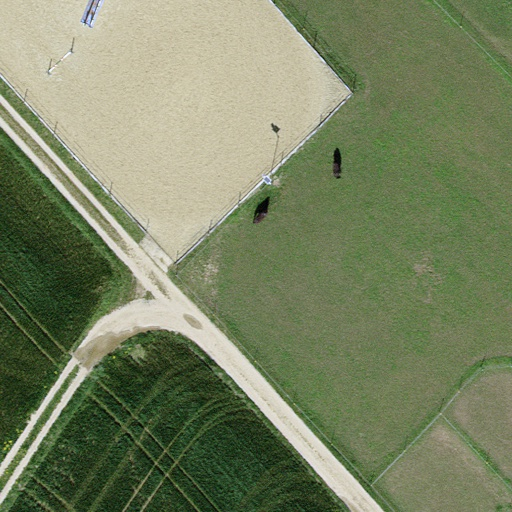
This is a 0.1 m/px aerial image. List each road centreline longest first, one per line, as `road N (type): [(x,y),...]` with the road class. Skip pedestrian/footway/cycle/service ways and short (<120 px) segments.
road 1 (track): [(0,106),(370,511)]
road 2 (track): [(148,271),(0,491)]
